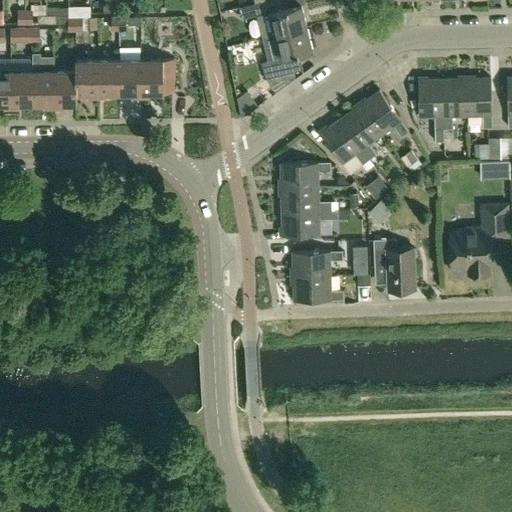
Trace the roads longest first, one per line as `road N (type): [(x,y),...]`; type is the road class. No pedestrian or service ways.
road 1 (tertiary): [(248,511),(221,445),(209,214),(197,186)]
road 2 (residential): [(197,186),(380,52)]
road 3 (residential): [(289,315),(511,306)]
road 4 (tertiary): [(197,186),(140,149),(0,149)]
road 5 (residential): [(380,52),(402,39),(511,37)]
